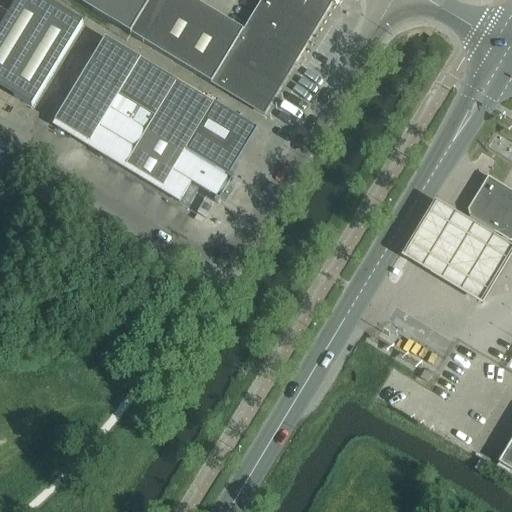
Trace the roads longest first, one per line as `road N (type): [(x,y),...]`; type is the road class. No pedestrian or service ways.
road 1 (tertiary): [(228,511),(507,50)]
road 2 (unclassified): [(241,241),(394,0)]
road 3 (unclassified): [(241,241),(213,253),(184,246),(0,134)]
